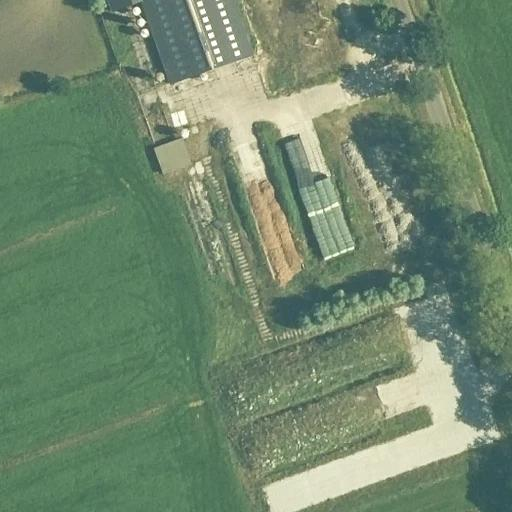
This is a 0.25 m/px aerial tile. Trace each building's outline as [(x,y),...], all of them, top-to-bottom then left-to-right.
[(135,0),(106,0),(110,9),(135,0)] [(138,0),(169,87),(249,58),(228,0),(138,0)] [(303,0),(282,0),(296,43),(315,37),(303,0)] [(352,0),(336,8),(348,33),(366,24),(354,0),(352,0)] [(290,106),(275,108),(279,132),(294,129),(290,106)] [(403,108),(392,112),(401,131),(411,127),(403,108)] [(288,142),(294,162),(323,152),(316,132),(288,142)] [(185,137),(157,144),(165,174),(192,168),(185,137)] [(379,157),(356,162),(361,188),(391,182),(389,172),(382,173),(379,157)] [(393,218),(392,203),(378,203),(379,242),(398,241),(397,218),(393,218)]
